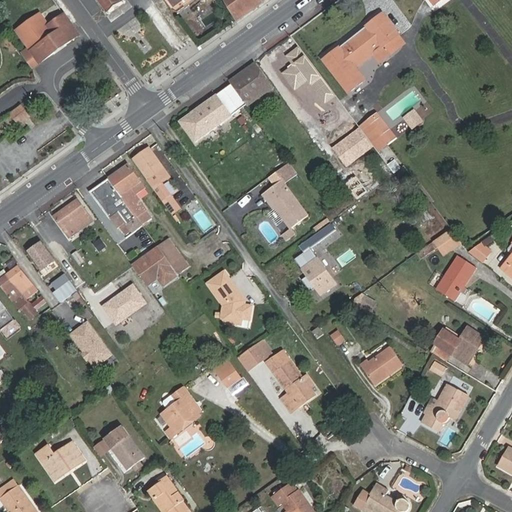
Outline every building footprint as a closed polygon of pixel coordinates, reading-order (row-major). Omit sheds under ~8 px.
[(125,2),(123,0),(98,0),(108,13),(125,2)] [(184,0),(174,8),(178,13),(196,0),(200,0),(202,2),(204,0),(184,0)] [(225,0),(232,11),(246,0),(225,0)] [(264,2),(262,0),(246,0),(232,11),(238,21),(264,2)] [(365,26),(364,30),(324,60),(352,96),(369,83),(358,68),(373,57),(379,65),(398,51),(392,42),(401,34),(384,13),(365,26)] [(79,35),(64,15),(37,34),(35,35),(36,37),(40,43),(31,50),(29,48),(21,53),(33,69),(54,53),(51,48),(62,41),(65,45),(74,39),(79,35)] [(398,51),(407,43),(401,34),(392,42),(398,51)] [(27,43),(29,48),(31,50),(40,43),(36,37),(27,43)] [(51,48),(54,53),(65,45),(62,41),(51,48)] [(308,87),(284,53),(268,64),(282,83),(287,80),(298,95),(308,87)] [(251,105),(272,90),(254,64),(250,67),(253,73),(237,84),(251,105)] [(250,67),(233,79),(237,84),(253,73),(250,67)] [(231,117),(245,107),(231,87),(217,97),(231,117)] [(181,122),(195,143),(231,117),(217,97),(181,122)] [(21,105),(11,113),(20,125),(30,117),(21,105)] [(404,116),(414,128),(425,120),(416,107),(404,116)] [(318,135),(301,111),(296,115),(312,139),(318,135)] [(383,137),(393,130),(379,112),(369,119),(383,137)] [(375,143),(383,137),(369,119),(362,125),(375,143)] [(369,147),(375,143),(362,125),(356,129),(369,147)] [(172,176),(151,146),(136,158),(176,213),(182,208),(163,182),(172,176)] [(377,187),(360,164),(351,170),(369,193),(377,187)] [(138,195),(146,189),(129,165),(110,178),(143,225),(153,218),(138,195)] [(369,193),(351,170),(340,177),(358,201),(369,193)] [(147,230),(143,225),(110,178),(92,191),(117,228),(120,226),(127,222),(133,231),(137,238),(147,230)] [(293,226),(312,214),(286,179),(266,194),(271,202),(275,199),(278,204),(293,226)] [(94,222),(79,200),(55,217),(67,234),(76,228),(80,233),(94,222)] [(120,226),(127,236),(133,231),(127,222),(120,226)] [(347,245),(332,224),(298,247),(302,253),(330,233),(342,248),(347,245)] [(67,234),(70,239),(80,233),(76,228),(67,234)] [(463,244),(452,230),(429,246),(435,254),(440,250),(446,256),(463,244)] [(170,261),(181,253),(170,238),(159,246),(170,261)] [(102,240),(95,244),(100,252),(107,247),(102,240)] [(44,243),(31,251),(47,275),(60,266),(51,253),(44,243)] [(179,274),(170,261),(159,246),(132,264),(149,287),(159,281),(164,287),(180,276),(179,274)] [(423,251),(429,259),(435,254),(429,246),(423,251)] [(487,249),(482,248),(473,254),(486,264),(494,255),(487,249)] [(179,274),(190,266),(181,253),(170,261),(179,274)] [(478,268),(460,255),(436,290),(455,302),(459,296),(466,286),(478,268)] [(511,255),(501,269),(511,278),(511,255)] [(337,285),(318,258),(302,269),(322,296),(337,285)] [(29,297),(11,273),(7,267),(0,272),(0,282),(14,302),(18,307),(21,305),(31,320),(40,313),(38,309),(34,304),(29,297)] [(38,291),(19,267),(11,273),(29,297),(38,291)] [(52,286),(56,292),(71,281),(67,275),(52,286)] [(226,276),(220,280),(210,287),(221,301),(227,309),(224,321),(228,326),(236,327),(237,321),(245,323),(252,324),(254,310),(247,309),(247,305),(226,276)] [(63,302),(67,299),(78,291),(71,281),(56,292),(63,302)] [(463,299),(470,290),(466,286),(459,296),(463,299)] [(67,299),(77,313),(88,305),(78,291),(67,299)] [(0,323),(8,336),(21,327),(0,294),(0,323)] [(48,303),(44,297),(34,304),(38,309),(48,303)] [(374,303),(364,298),(358,307),(368,312),(374,303)] [(101,361),(112,354),(89,321),(78,329),(101,361)] [(459,341),(462,336),(445,326),(432,349),(449,359),(452,355),(438,346),(447,333),(459,341)] [(468,366),(487,338),(468,326),(462,336),(459,341),(447,333),(438,346),(452,355),(468,366)] [(325,336),(319,328),(312,333),(317,341),(325,336)] [(95,366),(101,361),(78,329),(72,333),(95,366)] [(241,360),(251,374),(272,359),(262,345),(241,360)] [(368,360),(360,365),(375,386),(404,366),(391,347),(369,362),(368,360)] [(315,390),(318,388),(312,379),(306,383),(302,378),(304,377),(287,355),(272,366),(294,396),(287,402),(296,415),(304,409),(298,399),(304,395),(310,404),(321,397),(315,390)] [(216,370),(229,387),(243,377),(230,359),(216,370)] [(448,368),(439,360),(434,365),(443,373),(448,368)] [(109,397),(117,392),(111,384),(104,389),(109,397)] [(433,410),(429,409),(422,422),(440,432),(447,421),(451,418),(457,422),(470,397),(448,384),(433,410)] [(174,394),(172,393),(163,400),(169,408),(164,411),(174,426),(168,430),(172,435),(206,412),(187,385),(174,394)] [(304,409),(310,404),(304,395),(298,399),(304,409)] [(147,457),(125,427),(106,440),(112,449),(128,471),(133,467),(136,472),(144,466),(141,461),(147,457)] [(22,432),(12,439),(17,447),(28,440),(22,432)] [(103,455),(112,449),(106,440),(97,445),(103,455)] [(54,454),(48,446),(36,454),(56,481),(86,461),(72,441),(54,454)] [(511,447),(510,446),(499,467),(511,474),(511,447)] [(192,511),(169,478),(150,491),(164,511),(192,511)] [(37,511),(15,481),(0,491),(0,497),(10,511),(37,511)] [(316,511),(294,482),(274,496),(281,504),(282,505),(287,511),(316,511)] [(371,494),(363,490),(354,506),(364,511),(404,511),(409,509),(410,503),(408,500),(405,498),(402,499),(399,501),(387,494),(390,489),(377,483),(371,494)]
